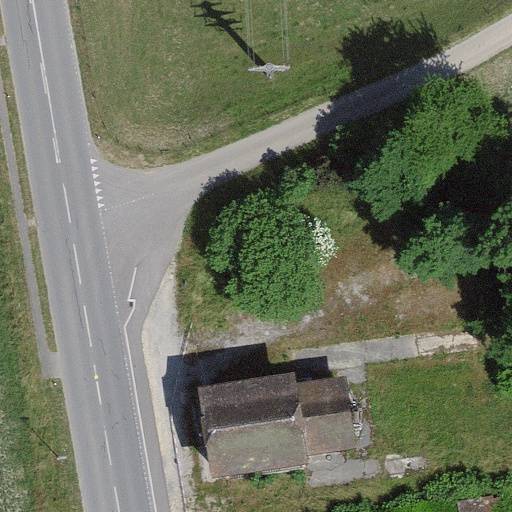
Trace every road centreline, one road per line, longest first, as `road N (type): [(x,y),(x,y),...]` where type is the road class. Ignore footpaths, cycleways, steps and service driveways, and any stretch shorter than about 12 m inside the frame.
road 1 (secondary): [(33,0),(122,511)]
road 2 (track): [(511,14),(414,81),(72,223)]
